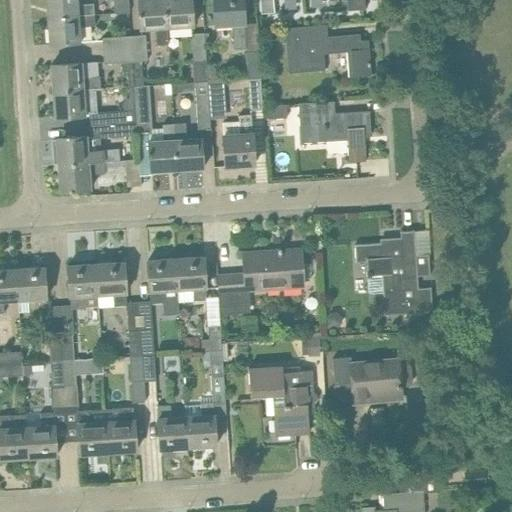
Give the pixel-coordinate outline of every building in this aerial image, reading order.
[(46,0),(48,17),(78,15),(77,0),(46,0)] [(129,11),(128,6),(128,0),(113,0),(114,12),(129,11)] [(166,27),(164,0),(138,0),(140,29),(156,28),(158,45),(167,45),(166,27)] [(191,0),(164,0),(166,27),(193,25),(191,0)] [(245,48),(243,12),(242,0),(213,0),(215,24),(231,23),(233,49),(245,48)] [(344,0),(345,11),(365,9),(364,0),(344,0)] [(94,13),(78,15),(48,17),(49,44),(80,42),(79,26),(95,25),(94,13)] [(292,26),(286,27),(287,40),(289,71),(295,71),(324,69),(322,52),(344,51),(346,77),(350,77),(370,75),(368,49),(361,50),(360,34),(340,36),(326,36),(325,24),(292,26)] [(144,84),(142,60),(147,60),(145,34),(131,35),(131,48),(134,85),(144,84)] [(194,64),(207,63),(205,34),(192,35),(194,64)] [(131,48),(131,35),(101,37),(102,50),(131,48)] [(275,47),(274,35),(263,36),(264,48),(275,47)] [(131,48),(102,50),(103,63),(122,61),(123,71),(128,71),(129,85),(134,85),(131,48)] [(249,78),(261,77),(259,53),(247,53),(249,78)] [(101,76),(82,78),(81,63),(51,65),(53,91),(101,88),(101,76)] [(263,110),(261,77),(249,78),(251,111),(263,110)] [(200,130),(212,129),(208,82),(196,83),(200,130)] [(152,134),(150,108),(148,86),(135,87),(137,109),(136,109),(137,122),(137,135),(152,134)] [(101,88),(53,91),(54,118),(84,116),(83,101),(102,100),(101,88)] [(298,103),(299,123),(300,143),(347,140),(348,162),(366,161),(363,128),(370,127),(369,111),(335,113),(334,101),(314,102),(298,103)] [(288,105),(266,106),(267,120),(288,118),(288,105)] [(136,109),(106,111),(91,112),(92,125),(137,122),(136,109)] [(238,122),(222,123),(223,136),(224,147),(226,167),(254,165),(253,145),(251,121),(251,115),(238,116),(239,122),(238,122)] [(137,135),(137,122),(92,125),(94,139),(103,138),(137,135)] [(184,123),(173,124),(176,170),(203,168),(201,138),(185,139),(184,123)] [(162,125),(163,140),(148,141),(150,172),(176,170),(173,124),(162,125)] [(94,139),(87,139),(86,136),(69,137),(69,135),(66,135),(66,137),(56,138),(56,140),(52,141),(53,154),(57,153),(58,165),(105,161),(103,138),(94,139)] [(125,160),(125,167),(126,187),(141,186),(139,159),(125,160)] [(105,161),(58,165),(60,191),(70,190),(70,192),(74,192),(73,190),(90,189),(89,175),(106,173),(105,161)] [(432,312),(429,268),(428,254),(416,255),(414,230),(400,231),(401,244),(389,244),(389,242),(354,245),(356,262),(365,262),(366,277),(381,276),(384,315),(432,312)] [(245,273),(217,275),(217,286),(218,297),(219,305),(248,303),(247,289),(302,285),(302,277),(311,276),(310,261),(300,262),(300,250),(281,251),(281,248),(278,248),(278,251),(243,254),(245,273)] [(203,256),(175,258),(177,290),(191,289),(192,301),(206,300),(205,276),(203,256)] [(177,290),(175,258),(147,260),(149,280),(151,304),(163,303),(162,291),(177,290)] [(95,263),(97,296),(112,295),(113,306),(126,305),(125,281),(123,261),(95,263)] [(97,296),(95,263),(68,265),(69,285),(70,309),(84,308),(84,296),(97,296)] [(44,267),(15,269),(17,301),(33,300),(34,311),(46,311),(44,267)] [(17,301),(15,269),(0,269),(0,313),(2,314),(2,302),(17,301)] [(330,314),(326,318),(326,324),(327,328),(331,328),(336,327),(340,323),(340,318),(336,314),(330,314)] [(432,319),(423,320),(423,330),(433,329),(432,319)] [(210,339),(202,339),(203,351),(210,351),(221,351),(220,342),(220,326),(209,327),(210,339)] [(141,355),(156,354),(154,329),(140,330),(141,355)] [(141,355),(140,330),(131,331),(133,356),(141,355)] [(62,360),(60,335),(50,336),(52,361),(62,360)] [(62,360),(75,359),(74,335),(60,335),(62,360)] [(318,338),(309,338),(310,352),(310,354),(319,354),(318,338)] [(187,341),(187,349),(195,348),(195,340),(187,341)] [(210,351),(209,351),(210,369),(212,397),(212,403),(213,415),(225,414),(221,351),(210,351)] [(19,352),(0,352),(0,364),(20,363),(19,352)] [(157,381),(156,354),(141,355),(143,382),(157,381)] [(141,355),(133,356),(134,382),(143,382),(141,355)] [(397,359),(350,364),(349,358),(332,360),(334,385),(352,383),(354,403),(401,398),(400,387),(408,386),(412,382),(410,366),(406,362),(397,363),(397,359)] [(75,359),(62,360),(63,386),(76,386),(77,386),(75,359)] [(63,386),(62,360),(52,361),(53,387),(63,386)] [(20,363),(0,364),(0,376),(21,375),(20,365),(20,363)] [(29,365),(20,365),(21,375),(29,375),(29,365)] [(248,368),(249,376),(250,396),(272,395),(275,434),(309,432),(307,404),(313,404),(311,384),(311,370),(281,371),(281,366),(248,368)] [(143,382),(131,382),(132,403),(144,402),(143,382)] [(63,386),(53,387),(52,387),(53,413),(55,442),(67,442),(65,412),(63,386)] [(76,386),(63,386),(65,412),(67,442),(79,441),(78,411),(76,386)] [(201,416),(185,417),(187,448),(216,446),(214,426),(212,403),(200,403),(201,416)] [(187,448),(185,417),(170,418),(169,405),(156,406),(159,430),(160,450),(187,448)] [(105,422),(107,453),(136,451),(135,431),(133,408),(119,409),(120,421),(105,422)] [(107,453),(105,422),(92,422),(91,410),(78,411),(79,441),(80,455),(107,453)] [(41,426),(26,427),(28,458),(56,456),(55,442),(53,413),(41,414),(41,426)] [(28,458),(26,427),(11,427),(11,415),(0,415),(0,456),(0,460),(28,458)] [(485,472),(465,473),(466,487),(486,485),(485,472)] [(423,491),(399,492),(382,493),(383,509),(375,510),(374,506),(361,507),(361,511),(424,511),(423,493),(423,491)]
